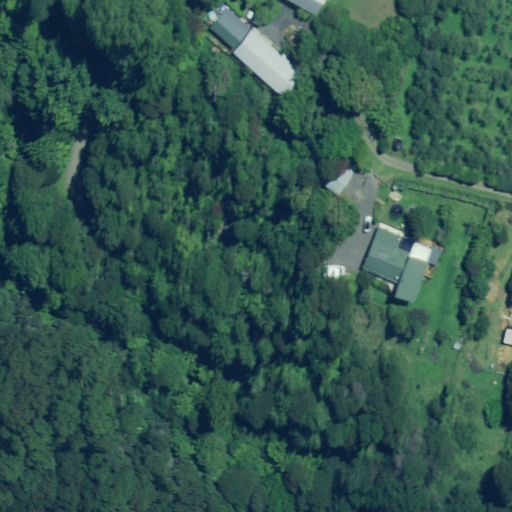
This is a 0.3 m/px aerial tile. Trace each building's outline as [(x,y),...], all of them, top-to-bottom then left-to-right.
[(298,0),(316,10),(321,0),(298,0)] [(235,45),(250,26),(221,2),(206,21),(235,45)] [(235,45),(232,49),(275,84),(293,61),(250,26),(235,45)] [(356,171),(335,160),(323,181),(344,192),(356,171)] [(391,286),(414,295),(421,277),(433,248),(379,226),(363,265),(394,278),(391,286)]
